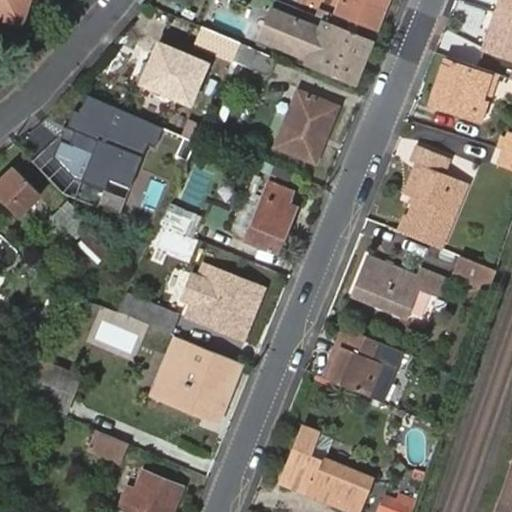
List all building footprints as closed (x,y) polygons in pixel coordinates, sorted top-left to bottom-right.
[(0,0),(0,11),(5,13),(22,19),(28,0),(0,0)] [(342,0),(336,15),(376,30),(387,0),(342,0)] [(511,0),(501,0),(497,12),(484,48),(511,58),(511,0)] [(270,7),(258,37),(307,57),(304,63),(354,83),(372,39),(322,19),(319,27),(270,7)] [(196,45),(233,61),(240,43),(203,26),(196,45)] [(208,63),(159,42),(154,54),(151,62),(146,59),(137,81),(161,91),(172,96),(177,98),(191,104),(208,63)] [(240,43),(233,61),(270,76),(277,58),(240,43)] [(492,71),(452,57),(450,62),(446,61),(431,104),(480,120),(496,73),(492,71)] [(299,91),(277,147),(316,162),(338,107),(299,91)] [(152,142),(159,126),(87,93),(81,107),(77,105),(56,150),(54,155),(73,175),(103,187),(108,175),(129,183),(147,140),(152,142)] [(187,161),(196,143),(184,137),(176,156),(187,161)] [(417,198),(403,232),(441,248),(463,195),(448,189),(453,176),(443,172),(450,157),(419,145),(412,161),(417,164),(405,194),(417,198)] [(499,167),(511,170),(511,152),(504,150),(499,167)] [(0,180),(0,197),(17,216),(40,194),(14,167),(0,180)] [(468,183),(453,176),(448,189),(463,195),(468,183)] [(252,222),(249,230),(246,239),(278,252),(293,215),(285,211),(288,204),(292,192),(268,182),(262,197),(252,222)] [(240,226),(249,230),(252,222),(262,197),(253,194),(240,226)] [(68,200),(53,216),(76,239),(92,224),(68,200)] [(285,211),(293,215),(295,207),(288,204),(285,211)] [(158,224),(189,236),(196,218),(167,207),(158,224)] [(82,240),(102,259),(113,248),(93,229),(82,240)] [(99,263),(102,259),(82,240),(79,244),(99,263)] [(490,289),(497,270),(462,256),(455,274),(490,289)] [(426,271),(423,279),(368,257),(353,296),(407,317),(415,299),(418,300),(421,290),(438,297),(445,279),(426,271)] [(193,300),(186,315),(243,338),(264,288),(205,264),(199,278),(218,286),(209,307),(193,300)] [(127,292),(117,312),(172,334),(180,313),(127,292)] [(327,379),(370,396),(384,363),(380,361),(387,345),(346,327),(338,345),(341,346),(327,379)] [(152,393),(162,398),(186,340),(176,335),(152,393)] [(219,420),(242,362),(186,340),(162,398),(219,420)] [(324,377),(327,379),(341,346),(338,345),(324,377)] [(67,412),(82,377),(35,357),(20,392),(67,412)] [(297,462),(292,460),(283,482),(293,486),(355,511),(359,511),(373,478),(311,453),(319,433),(305,427),(296,450),(300,452),(297,462)] [(128,443),(97,430),(89,448),(121,462),(128,443)] [(296,450),(292,460),(297,462),(300,452),(296,450)] [(129,488),(120,508),(128,511),(172,511),(183,487),(143,471),(135,491),(129,488)] [(511,511),(511,481),(502,511),(511,511)] [(414,511),(418,502),(400,495),(397,501),(386,497),(380,511),(414,511)]
